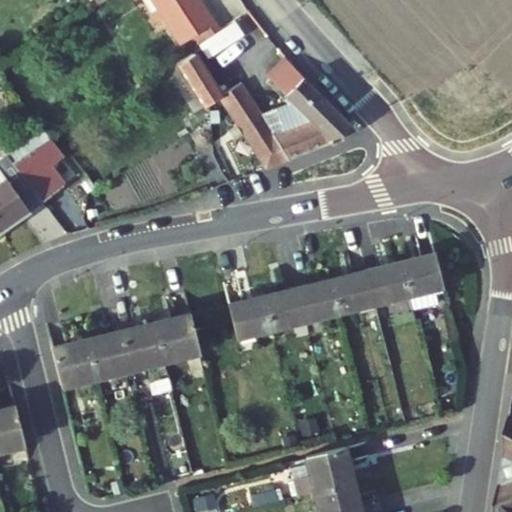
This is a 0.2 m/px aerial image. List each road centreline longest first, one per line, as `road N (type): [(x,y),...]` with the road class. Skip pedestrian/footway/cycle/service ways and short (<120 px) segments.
road 1 (residential): [(432,165),(325,202),(97,246),(12,283)]
road 2 (residential): [(511,227),(471,511)]
road 3 (residential): [(70,511),(12,283)]
road 4 (residential): [(432,165),(274,0)]
